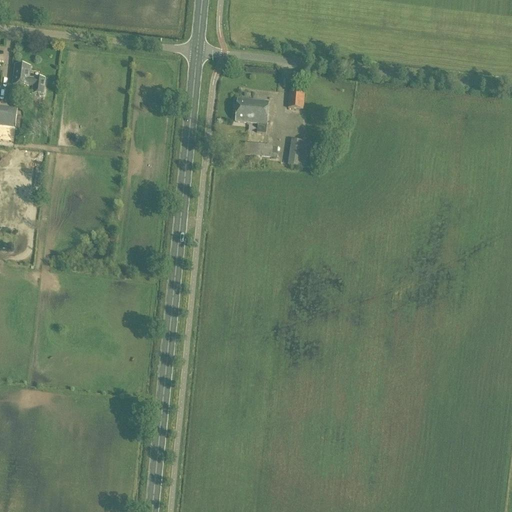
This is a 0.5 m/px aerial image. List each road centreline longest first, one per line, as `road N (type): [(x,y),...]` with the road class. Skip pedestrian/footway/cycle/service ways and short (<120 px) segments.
road 1 (primary): [(152,511),(197,51)]
road 2 (unclassified): [(197,51),(511,89)]
road 3 (unclassified): [(197,51),(0,27)]
